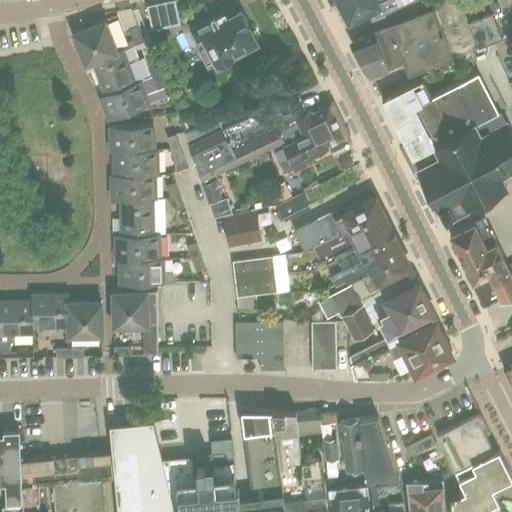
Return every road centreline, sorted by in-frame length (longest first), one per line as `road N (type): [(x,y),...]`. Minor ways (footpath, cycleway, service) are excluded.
road 1 (residential): [(0,395),(230,388),(416,395),(480,361),(302,0)]
road 2 (residential): [(0,280),(68,275),(87,258),(100,228),(99,128),(58,41),(50,4)]
